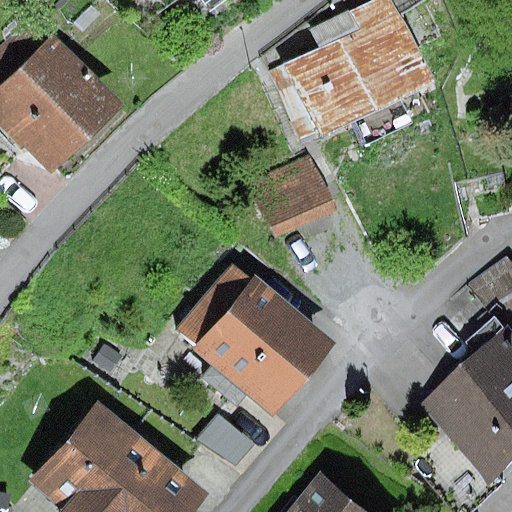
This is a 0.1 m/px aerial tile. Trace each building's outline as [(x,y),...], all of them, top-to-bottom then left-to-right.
[(309,47),(271,64),(274,69),(267,72),(296,137),(303,134),(304,137),(360,112),(422,85),(384,0),(375,0),(339,16),(302,32),(309,47)] [(44,37),(0,78),(0,136),(35,174),(108,106),(44,37)] [(511,198),(511,134),(492,141),(509,200),(511,198)] [(302,158),(242,182),(264,236),(324,213),(302,158)] [(183,346),(179,350),(199,368),(189,380),(222,409),(231,399),(256,421),(322,345),(242,276),(238,281),(225,270),(169,335),(183,346)] [(511,336),(433,400),(496,477),(511,464),(511,336)] [(86,405),(19,481),(29,490),(9,511),(174,511),(189,496),(86,405)] [(393,511),(332,463),(292,511),(393,511)]
